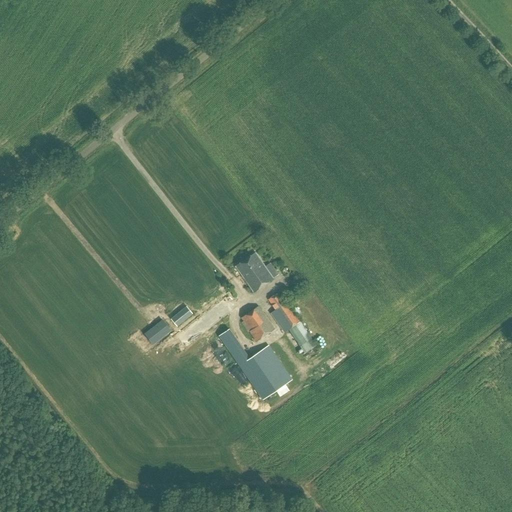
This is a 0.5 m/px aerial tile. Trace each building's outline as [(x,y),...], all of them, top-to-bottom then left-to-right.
[(235,266),(253,292),(273,279),(255,253),(235,266)] [(269,266),(273,273),(278,271),(274,263),(269,266)] [(271,313),(284,333),(299,322),(278,292),(268,299),(275,310),(271,313)] [(167,323),(172,330),(193,314),(186,306),(170,318),(171,320),(167,323)] [(249,332),(256,341),(274,329),(258,306),(242,318),(244,321),(241,323),(248,333),(249,332)] [(172,330),(164,319),(146,332),(154,344),(172,330)] [(311,359),(321,352),(302,322),(292,329),(311,359)] [(240,365),(264,399),(292,380),(268,346),(250,359),(229,329),(219,336),(235,359),(228,364),(233,370),(240,365)] [(334,368),(351,356),(345,348),(316,369),(318,372),(330,363),(334,368)] [(335,369),(342,379),(359,368),(353,358),(335,369)] [(323,378),(333,368),(329,364),(319,374),(323,378)]
